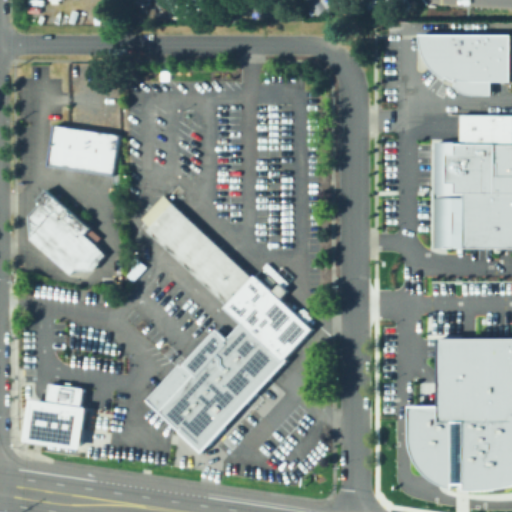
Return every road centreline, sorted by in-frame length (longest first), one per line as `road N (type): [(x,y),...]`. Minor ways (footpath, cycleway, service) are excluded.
road 1 (residential): [(354,511),(353,118),(345,67)]
road 2 (residential): [(345,67),(311,44),(0,42)]
road 3 (primary): [(175,511),(0,485)]
